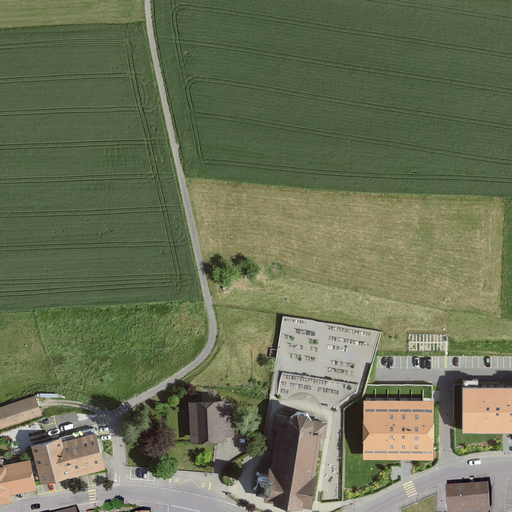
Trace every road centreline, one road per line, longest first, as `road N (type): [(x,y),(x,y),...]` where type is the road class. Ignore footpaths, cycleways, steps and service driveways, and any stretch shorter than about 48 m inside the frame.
road 1 (unclassified): [(210,344),(213,325),(147,0)]
road 2 (tertiary): [(511,462),(446,472),(364,511)]
road 3 (tertiary): [(122,492),(0,510)]
road 4 (residential): [(117,418),(210,344)]
